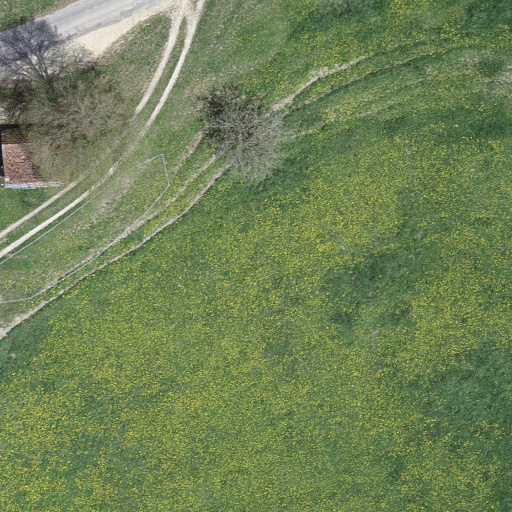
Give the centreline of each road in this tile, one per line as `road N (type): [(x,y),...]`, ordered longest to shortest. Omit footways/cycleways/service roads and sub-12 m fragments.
road 1 (track): [(0,241),(91,178),(126,140),(159,92),(193,0)]
road 2 (unclassified): [(117,0),(0,45)]
